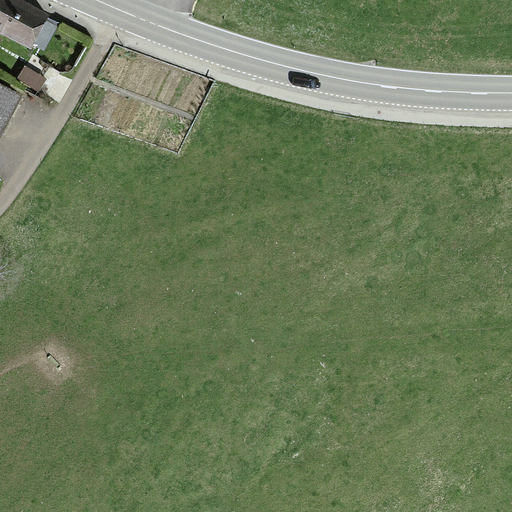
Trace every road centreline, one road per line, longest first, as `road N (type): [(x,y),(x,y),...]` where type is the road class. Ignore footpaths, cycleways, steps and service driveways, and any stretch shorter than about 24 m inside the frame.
road 1 (primary): [(138,18),(331,76),(511,93)]
road 2 (track): [(0,207),(121,10)]
